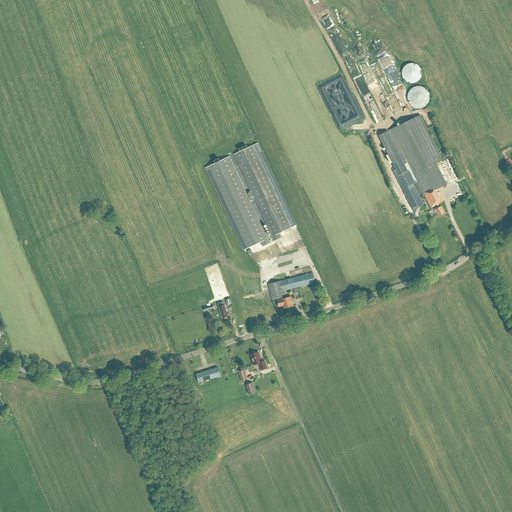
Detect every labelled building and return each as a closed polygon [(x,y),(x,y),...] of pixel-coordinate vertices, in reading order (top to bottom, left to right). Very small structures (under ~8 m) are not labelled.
[(360,60),(354,62),(357,71),(363,69),(360,60)] [(374,82),(382,79),(380,73),(372,76),(374,82)] [(385,110),(379,113),(383,120),(388,117),(385,110)] [(413,183),(416,182),(423,196),(425,196),(431,208),(435,206),(436,208),(434,209),(438,217),(445,214),(441,206),(440,207),(439,204),(444,201),(438,189),(446,185),(436,163),(443,160),(420,115),(394,128),(395,128),(379,136),(395,169),(393,171),(402,189),(413,210),(424,205),(413,183)] [(291,228),(257,154),(253,146),(234,155),(272,235),(271,235),(274,242),(281,238),(279,233),(291,228)] [(206,167),(244,249),(261,242),(263,246),(270,243),(229,157),(220,161),(219,158),(214,160),(215,163),(206,167)] [(284,291),(316,283),(313,273),(268,284),(272,300),(277,299),(277,301),(279,307),(283,306),(284,308),(292,306),(290,300),(291,299),(291,297),(286,298),(286,297),(284,291)] [(223,302),(217,304),(218,307),(221,315),(223,319),(228,317),(224,305),(223,302)] [(265,361),(261,362),(258,352),(250,354),(253,365),(259,363),(261,370),(267,368),(265,361)] [(248,378),(254,375),(250,365),(244,367),(248,378)] [(196,374),(198,383),(221,376),(218,367),(196,374)] [(244,369),(238,371),(241,381),(247,379),(244,369)] [(253,383),(245,385),(248,394),(255,392),(253,383)]
